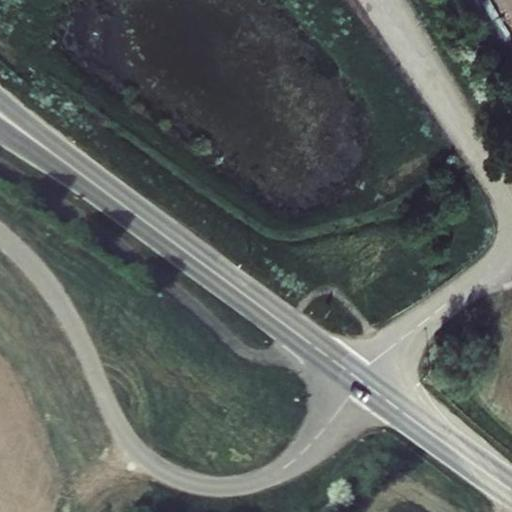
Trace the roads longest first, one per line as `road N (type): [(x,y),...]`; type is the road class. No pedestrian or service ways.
road 1 (secondary): [(120,201),(511,495)]
road 2 (secondary): [(120,201),(0,100)]
road 3 (secondary): [(0,129),(120,201)]
